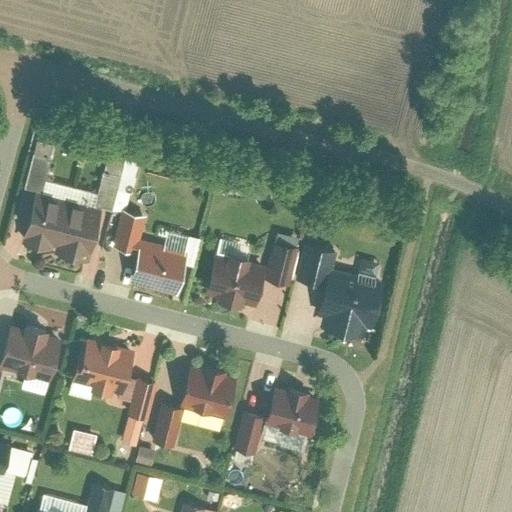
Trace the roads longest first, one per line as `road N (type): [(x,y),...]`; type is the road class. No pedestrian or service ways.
road 1 (unclassified): [(511,210),(429,170),(27,65)]
road 2 (residential): [(324,511),(344,426),(345,395),(331,364),(272,339),(0,272)]
